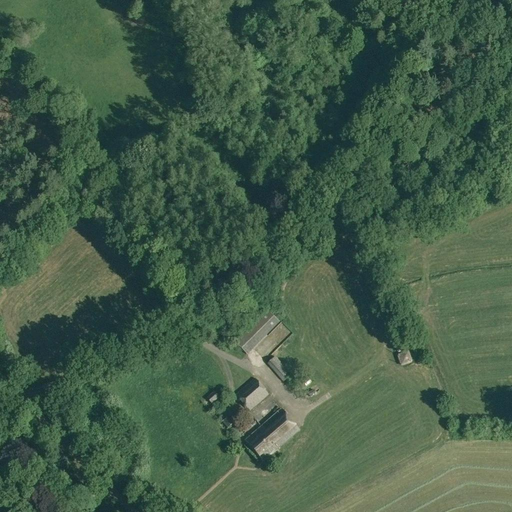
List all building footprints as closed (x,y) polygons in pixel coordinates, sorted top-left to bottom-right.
[(236,345),(245,354),(252,347),(277,322),(268,312),(242,338),(236,345)] [(276,356),(267,364),(283,382),(292,374),(276,356)] [(235,395),(249,412),(268,395),(254,378),(235,395)] [(206,398),(211,404),(219,397),(214,391),(206,398)] [(245,440),(263,460),(298,430),(280,410),(245,440)] [(222,422),(227,429),(232,424),(227,418),(222,422)] [(291,448),(297,456),(311,445),(305,437),(291,448)]
